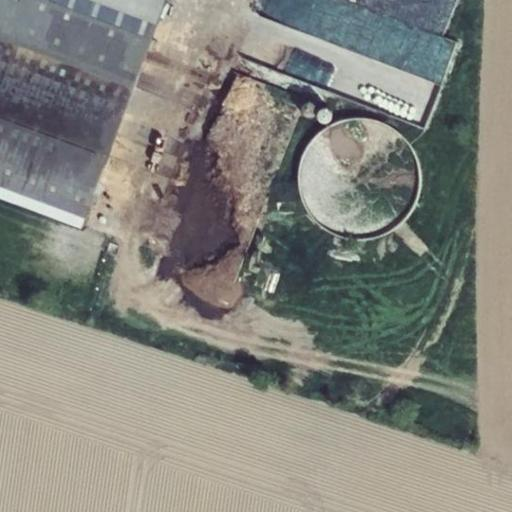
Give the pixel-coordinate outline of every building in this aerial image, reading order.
[(0,0),(0,194),(85,228),(155,41),(145,37),(125,30),(45,0),(0,0)] [(85,0),(161,27),(171,0),(85,0)] [(415,0),(408,20),(445,33),(456,0),(415,0)] [(130,17),(125,30),(145,37),(150,25),(130,17)] [(309,149),(301,168),(300,188),(306,207),(318,224),(334,235),(354,241),(374,240),(393,233),(408,220),(418,202),(422,183),(419,163),(411,145),(397,131),(379,122),(359,120),(340,124),(322,134),(309,149)]
